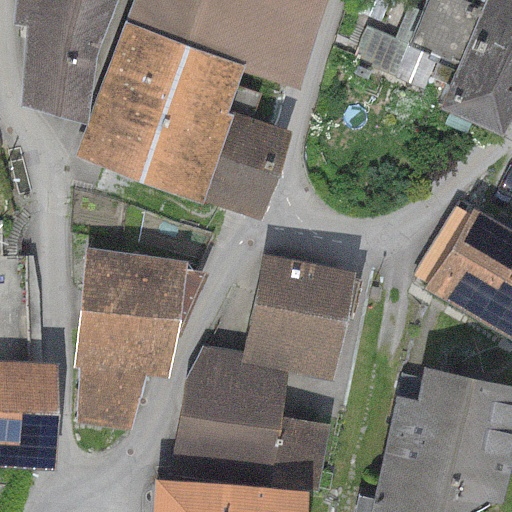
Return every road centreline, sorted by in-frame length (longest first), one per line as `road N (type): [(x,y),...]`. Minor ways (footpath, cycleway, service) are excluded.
road 1 (residential): [(3,0),(2,81),(49,196),(65,453),(79,496)]
road 2 (residential): [(79,496),(145,449),(224,265),(275,216)]
road 3 (residential): [(275,216),(343,244),(383,235),(511,133)]
road 4 (residential): [(275,216),(328,0)]
